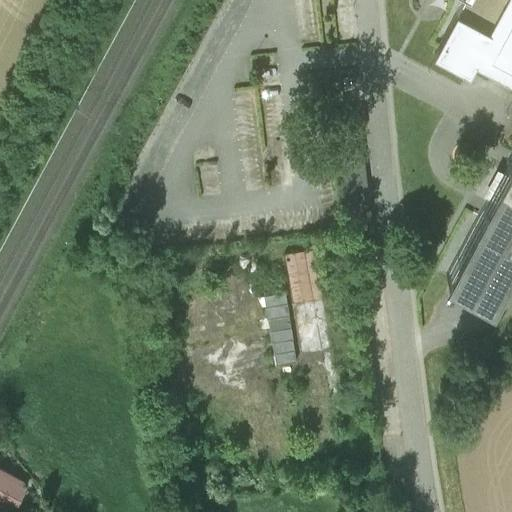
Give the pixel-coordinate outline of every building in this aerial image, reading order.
[(511,0),(465,0),(465,1),(436,55),(470,73),(476,62),(511,81),(511,140),(441,272),(492,300),(511,262),(511,0)] [(359,248),(372,246),(359,126),(363,125),(361,106),(331,110),(347,249),(359,248)] [(296,350),(329,344),(321,294),(313,296),(304,246),(280,250),(287,286),(259,291),(271,360),(297,356),(296,350)] [(372,246),(359,248),(382,433),(399,431),(376,246),(372,246)] [(0,463),(0,500),(12,507),(28,479),(0,463)] [(32,511),(36,505),(24,499),(18,511),(32,511)]
